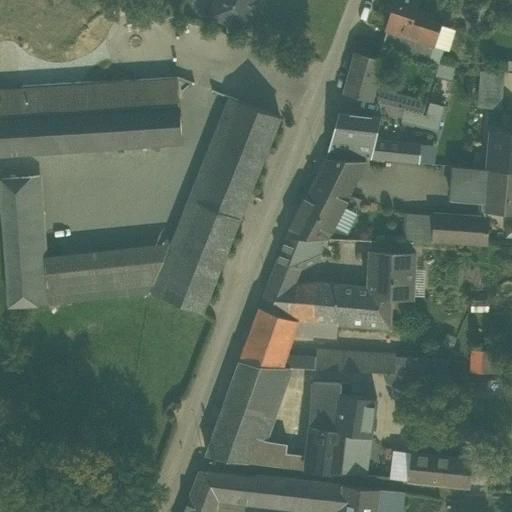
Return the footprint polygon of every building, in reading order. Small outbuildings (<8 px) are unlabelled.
[(216,0),(211,16),(245,28),(255,0),(216,0)] [(389,28),(409,35),(414,19),(417,12),(420,0),(395,0),(390,15),(393,16),(389,28)] [(418,38),(436,44),(443,23),(425,17),(423,22),(414,19),(409,35),(418,38)] [(457,28),(443,23),(436,44),(444,46),(451,49),(457,28)] [(412,56),(418,38),(409,35),(389,28),(383,46),(412,56)] [(436,44),(418,38),(412,56),(438,64),(444,46),(436,44)] [(345,93),(371,100),(374,87),(382,59),(356,52),(345,93)] [(511,60),(501,59),(500,70),(511,70),(511,60)] [(455,69),(438,64),(434,77),(451,82),(455,69)] [(504,71),(479,70),(478,108),(503,109),(504,71)] [(178,76),(0,87),(0,115),(180,104),(178,76)] [(371,100),(398,107),(402,95),(374,87),(371,100)] [(427,102),(402,95),(398,107),(405,109),(424,114),(427,102)] [(149,292),(160,296),(238,100),(230,96),(172,243),(45,257),(48,298),(149,292)] [(160,296),(202,312),(280,117),(238,100),(160,296)] [(430,102),(426,115),(423,127),(438,131),(445,106),(430,102)] [(180,104),(0,115),(0,155),(183,143),(180,104)] [(401,121),(423,127),(426,115),(424,114),(405,109),(401,121)] [(327,154),(372,158),(376,139),(381,116),(339,112),(327,154)] [(511,133),(503,132),(491,131),(488,168),(511,170),(511,133)] [(372,158),(420,163),(422,144),(376,139),(372,158)] [(437,144),(422,144),(420,163),(435,163),(437,144)] [(159,153),(161,157),(164,159),(168,158),(171,156),(172,153),(172,149),(169,146),(165,145),(162,147),(159,150),(159,153)] [(144,154),(146,158),(149,160),(153,159),(156,157),(158,154),(157,150),(154,147),(151,146),(147,147),(145,150),(144,154)] [(317,174),(320,176),(320,174),(334,175),(342,159),(327,157),(326,157),(317,174)] [(317,174),(311,188),(313,189),(312,190),(326,191),(350,193),(367,160),(342,159),(334,175),(320,174),(320,176),(317,174)] [(451,199),(485,202),(488,168),(454,166),(451,199)] [(511,170),(488,168),(485,202),(484,210),(511,212),(511,170)] [(0,208),(3,209),(9,305),(48,303),(48,298),(45,257),(40,176),(1,179),(1,170),(0,170),(0,208)] [(286,236),(286,237),(321,238),(328,238),(332,229),(344,205),(350,194),(350,193),(326,191),(312,190),(313,189),(311,188),(286,236)] [(358,211),(344,205),(332,229),(347,232),(358,211)] [(432,241),(488,245),(490,216),(434,212),(434,215),(432,241)] [(432,241),(434,215),(408,213),(406,241),(432,242),(432,241)] [(320,258),(321,238),(286,237),(275,265),(299,269),(300,268),(320,258)] [(392,298),(411,299),(412,295),(413,267),(414,253),(372,252),(370,286),(370,297),(392,298)] [(275,265),(270,280),(294,283),(299,269),(275,265)] [(426,268),(413,267),(412,295),(424,296),(426,268)] [(294,284),(294,283),(270,280),(260,306),(289,317),(291,288),(292,288),(294,284)] [(292,333),(336,337),(337,324),(391,329),(392,298),(370,297),(370,286),(315,281),(294,284),(292,288),(291,288),(289,317),(297,320),(292,333)] [(260,306),(241,360),(281,366),(285,357),(292,333),(297,320),(289,317),(260,306)] [(473,372),(492,373),(493,350),(474,349),(473,372)] [(317,357),(317,368),(389,373),(403,374),(404,356),(317,350),(317,357)] [(403,374),(446,376),(447,359),(404,356),(403,374)] [(293,367),(317,368),(317,357),(299,357),(285,357),(281,366),(282,366),(293,367)] [(207,455),(248,462),(253,448),(257,436),(282,366),(281,366),(241,360),(207,455)] [(293,367),(282,366),(257,436),(267,440),(293,367)] [(414,395),(444,397),(446,376),(403,374),(389,373),(387,386),(414,395)] [(313,381),(312,426),(347,431),(341,473),(365,476),(377,398),(340,392),(340,382),(313,381)] [(307,469),(341,473),(347,431),(312,426),(310,448),(307,469)] [(253,448),(268,452),(270,441),(267,440),(257,436),(253,448)] [(266,464),(284,466),(288,444),(270,441),(268,452),(266,464)] [(307,469),(310,448),(288,444),(284,466),(307,469)] [(268,452),(253,448),(248,462),(258,463),(266,464),(268,452)] [(409,481),(468,487),(471,460),(412,453),(409,481)] [(218,500),(321,511),(337,511),(342,484),(257,474),(257,477),(200,470),(190,496),(217,505),(218,500)] [(380,488),(342,484),(337,511),(376,511),(380,488)] [(376,511),(378,511),(401,511),(405,491),(380,488),(376,511)] [(191,511),(214,511),(217,505),(190,496),(185,510),(191,511)]
